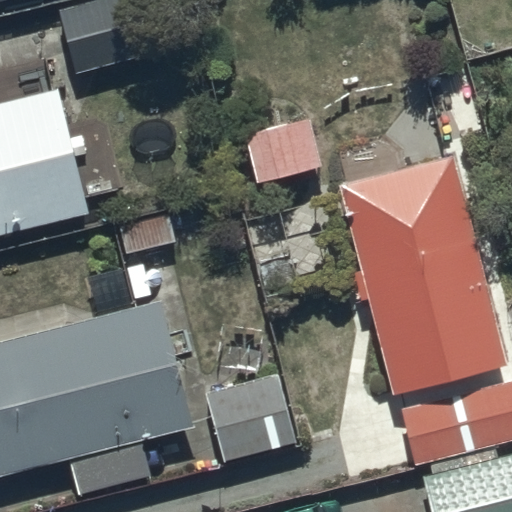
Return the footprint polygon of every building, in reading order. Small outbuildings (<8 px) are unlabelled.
[(67,72),(148,52),(134,0),(73,0),(49,6),(67,72)] [(79,208),(49,89),(0,100),(0,231),(80,212),(79,208)] [(311,164),(303,122),(236,138),(245,179),(311,164)] [(448,156),(331,185),(383,394),(500,365),(448,156)] [(131,439),(184,425),(151,300),(0,338),(0,474),(60,459),(68,494),(140,476),(131,439)] [(269,376),(197,394),(216,461),(286,443),(269,376)] [(511,379),(393,409),(406,464),(511,438),(511,379)] [(511,511),(511,454),(416,478),(424,511),(511,511)]
